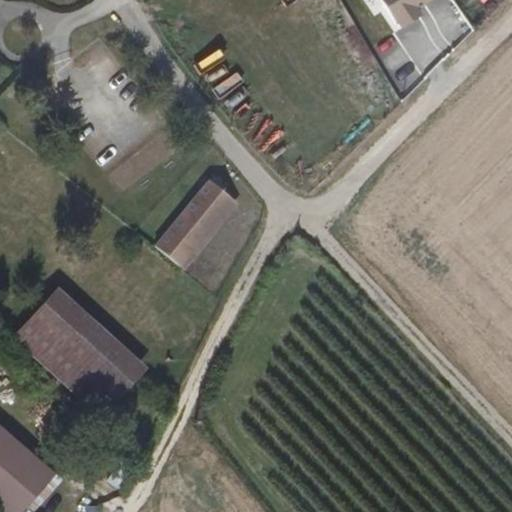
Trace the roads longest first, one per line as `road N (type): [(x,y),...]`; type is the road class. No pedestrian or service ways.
road 1 (track): [(285,213),(129,511)]
road 2 (track): [(511,444),(285,213)]
road 3 (track): [(511,8),(285,213)]
road 4 (residential): [(124,0),(183,94),(285,213)]
